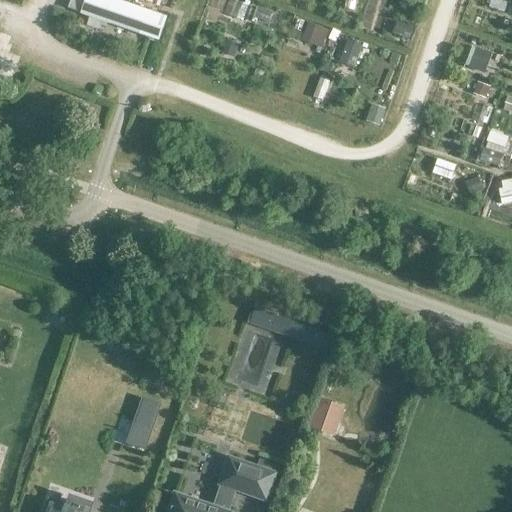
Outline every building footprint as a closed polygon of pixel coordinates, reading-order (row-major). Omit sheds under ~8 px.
[(87,0),(82,15),(104,23),(157,41),(165,19),(112,0),(87,0)] [(310,336),(307,345),(326,352),(329,342),(310,336)] [(143,399),(135,422),(152,428),(160,405),(143,399)] [(320,399),(311,426),(335,434),(344,407),(320,399)] [(276,474),(229,458),(219,485),(222,486),(214,509),(177,496),(175,495),(174,498),(169,511),(227,511),(235,490),(266,502),(276,474)] [(89,511),(90,508),(70,501),(68,506),(65,505),(64,508),(48,503),(44,511),(89,511)]
